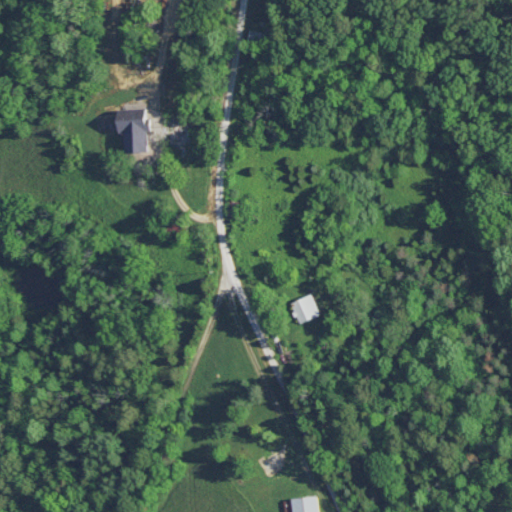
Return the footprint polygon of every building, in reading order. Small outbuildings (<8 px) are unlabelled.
[(249,41),(275,43),(275,32),(250,30),(249,41)] [(122,132),(127,132),(128,151),(151,150),(150,107),(122,108),(122,132)] [(169,144),(191,144),(191,122),(169,122),(169,144)] [(188,234),(188,219),(168,219),(168,234),(188,234)] [(322,313),(314,292),(292,302),(300,323),(322,313)] [(256,463),(264,478),(300,460),(292,444),(256,463)] [(320,511),(319,495),(286,498),(287,511),(295,511),(320,511)]
